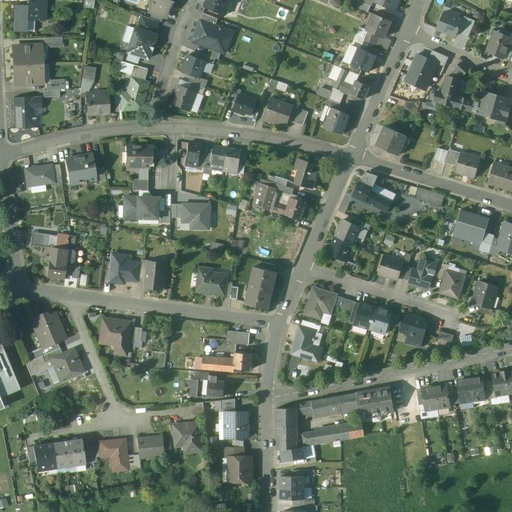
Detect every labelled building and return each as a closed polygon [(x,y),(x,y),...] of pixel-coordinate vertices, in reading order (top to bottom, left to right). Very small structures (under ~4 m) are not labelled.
[(169,2),(163,0),(149,0),(148,4),(151,4),(148,12),(166,18),(171,2),(169,2)] [(206,0),(204,7),(225,16),(230,0),(206,0)] [(244,0),(241,0),(236,13),(243,16),(249,2),(244,0)] [(371,0),(372,0),(374,1),(395,10),(398,0),(371,0)] [(370,6),(358,1),(355,7),(367,13),(370,6)] [(46,3),(27,2),(27,6),(14,6),(13,31),(26,32),(26,20),(45,21),(46,3)] [(437,29),(455,37),(457,33),(462,20),(457,18),(458,15),(450,12),(449,15),(444,13),(437,29)] [(218,19),(203,13),(199,24),(212,29),(213,25),(215,26),(218,19)] [(390,22),(374,15),(367,31),(379,36),(383,38),(390,22)] [(136,29),(134,29),(127,52),(147,59),(148,59),(148,58),(150,52),(150,51),(153,43),(153,42),(155,36),(155,35),(154,35),(153,35),(158,21),(140,16),(136,29)] [(462,20),(457,33),(468,38),(475,21),(463,17),(462,20)] [(215,26),(213,25),(212,29),(199,24),(192,42),(209,48),(210,48),(221,52),(224,44),(229,42),(233,32),(215,26)] [(379,36),(367,31),(363,40),(375,45),(379,36)] [(494,34),(487,51),(504,59),(504,58),(510,45),(511,39),(511,38),(502,34),(501,37),(494,34)] [(62,38),(44,38),(44,46),(62,45),(62,38)] [(375,45),(363,40),(360,49),(371,54),(375,45)] [(40,45),(13,47),(14,66),(41,65),(40,45)] [(359,49),(352,46),(344,62),(352,65),(359,49),(359,48),(359,49)] [(221,52),(210,48),(209,48),(207,55),(215,58),(218,60),(221,52)] [(360,49),(359,49),(352,65),(362,69),(368,72),(375,56),(371,54),(360,49)] [(448,58),(432,50),(428,59),(438,64),(437,64),(444,67),(448,58)] [(120,65),(121,60),(126,61),(128,53),(118,51),(115,64),(120,65)] [(207,55),(198,52),(196,58),(205,61),(205,62),(213,65),(215,58),(207,55)] [(417,54),(405,82),(426,91),(437,64),(438,64),(428,59),(417,54)] [(196,58),(188,55),(181,72),(191,75),(199,78),(205,62),(205,61),(196,58)] [(344,62),(342,61),(339,69),(341,70),(342,69),(348,72),(349,71),(359,75),(362,69),(344,62)] [(468,70),(460,63),(455,68),(462,73),(464,75),(468,70)] [(41,65),(14,66),(15,85),(42,84),(41,65)] [(146,69),(133,65),(130,74),(129,77),(129,78),(132,78),(142,81),(146,69)] [(95,68),(84,66),(82,79),(93,80),(95,68)] [(341,70),(333,88),(349,96),(350,94),(351,91),(342,87),(348,72),(342,69),(341,70)] [(457,69),(449,77),(456,79),(462,73),(457,69)] [(199,78),(191,75),(188,82),(191,84),(205,89),(208,81),(199,78)] [(447,76),(442,93),(437,92),(434,101),(439,102),(439,103),(452,106),(455,97),(460,80),(456,79),(449,77),(447,76)] [(129,78),(125,93),(119,94),(121,111),(140,109),(143,99),(148,82),(142,81),(132,78),(129,78)] [(278,82),(272,79),(267,91),(274,93),(278,82)] [(369,87),(356,81),(351,91),(350,94),(363,100),(369,87)] [(64,82),(46,83),(46,90),(64,90),(64,82)] [(205,89),(191,84),(189,90),(196,93),(202,96),(205,89)] [(189,90),(179,87),(173,105),(190,111),(196,93),(189,90)] [(234,88),(229,101),(235,104),(238,94),(239,95),(241,91),(234,88)] [(343,93),(333,89),(329,100),(339,104),(343,93)] [(482,92),(479,103),(473,102),(470,111),(498,119),(497,124),(505,126),(510,106),(503,103),(504,98),(482,92)] [(107,94),(87,95),(87,115),(108,114),(107,94)] [(239,95),(238,94),(235,104),(232,111),(245,116),(245,114),(251,116),(256,101),(239,95)] [(41,97),(14,98),(15,111),(13,111),(14,129),(34,128),(33,118),(31,118),(31,106),(41,106),(41,97)] [(473,102),(455,97),(452,106),(470,111),(473,102)] [(292,107),(271,99),(264,120),(273,124),(274,122),(285,126),(292,107)] [(329,100),(327,100),(325,106),(331,109),(331,108),(337,110),(340,104),(329,100)] [(420,102),(406,102),(403,109),(417,114),(420,102)] [(426,103),(421,102),(417,114),(422,116),(426,103)] [(295,107),(290,122),(296,124),(301,110),(295,107)] [(337,110),(331,108),(331,109),(324,128),(342,135),(349,115),(337,110)] [(301,110),(296,124),(302,126),(308,112),(301,110)] [(480,125),(473,123),(471,130),(481,132),(483,127),(480,126),(480,125)] [(407,137),(385,127),(376,146),(398,156),(407,137)] [(201,145),(187,143),(184,165),(198,167),(201,147),(201,145)] [(152,146),(126,146),(125,167),(138,167),(148,167),(153,167),(153,158),(151,158),(152,146)] [(207,148),(201,147),(198,167),(198,168),(203,168),(207,148)] [(227,149),(214,147),(213,149),(210,169),(211,169),(223,171),(227,149)] [(213,149),(207,148),(203,168),(203,174),(210,175),(211,169),(210,169),(213,149)] [(241,151),(227,149),(223,171),(237,173),(239,165),(241,154),(241,151)] [(448,153),(438,150),(435,160),(445,164),(448,153)] [(459,153),(449,150),(448,153),(445,164),(457,167),(458,164),(456,164),(459,153)] [(481,159),(461,153),(457,167),(455,173),(475,179),(481,159)] [(92,155),(64,160),(69,184),(85,181),(86,185),(97,183),(95,170),(92,155)] [(319,166),(300,160),(300,161),(297,160),(294,169),(300,170),(296,184),(312,189),(319,166)] [(511,170),(494,164),(488,183),(511,191),(511,190),(511,170)] [(50,166),(24,170),(27,187),(53,183),(50,166)] [(148,167),(138,167),(138,179),(148,180),(148,167)] [(103,168),(95,170),(97,183),(105,181),(103,168)] [(378,177),(366,173),(361,183),(372,188),(374,184),(378,177)] [(287,180),(275,177),(273,183),(274,184),(278,185),(286,187),(287,180)] [(138,179),(131,179),(131,190),(147,191),(148,180),(138,179)] [(361,183),(359,182),(352,196),(365,203),(370,192),(372,188),(361,183)] [(396,194),(374,184),(372,188),(370,192),(392,202),(396,194)] [(273,189),(260,185),(254,206),(264,209),(269,211),(275,191),(276,191),(276,190),(273,189)] [(286,187),(278,185),(276,190),(276,191),(281,193),(291,196),(293,189),(286,187)] [(444,197),(417,189),(414,199),(441,207),(443,198),(444,197)] [(275,191),(269,211),(285,216),(288,207),(278,204),(281,193),(276,191),(275,191)] [(392,202),(370,192),(365,203),(387,213),(393,203),(392,202)] [(301,199),(291,196),(288,207),(285,216),(300,220),(302,212),(306,213),(309,204),(301,201),(301,199)] [(137,197),(124,197),(124,218),(137,218),(137,197)] [(159,198),(137,197),(137,218),(158,219),(158,199),(159,198)] [(171,199),(158,199),(158,219),(159,224),(171,224),(171,219),(171,204),(171,199)] [(183,205),(171,204),(171,219),(183,219),(183,205)] [(210,229),(210,205),(183,205),(183,219),(182,223),(197,223),(197,229),(210,229)] [(264,209),(254,206),(252,212),(262,215),(264,209)] [(489,218),(461,210),(452,236),(481,245),(484,233),(489,218)] [(361,228),(343,220),(336,237),(353,244),(361,228)] [(511,225),(505,223),(499,241),(498,246),(511,250),(511,225)] [(50,235),(32,233),(30,246),(48,248),(50,235)] [(494,236),(484,233),(481,245),(479,250),(489,253),(493,239),(494,236)] [(393,245),(395,237),(387,234),(384,243),(393,245)] [(75,237),(68,236),(68,239),(66,250),(67,250),(71,251),(72,247),(74,248),(75,237)] [(353,244),(336,237),(328,254),(344,261),(346,261),(353,244)] [(68,239),(56,238),(55,249),(66,250),(68,239)] [(497,247),(491,245),(489,253),(495,255),(501,250),(497,249),(497,247)] [(48,261),(46,277),(63,280),(64,276),(65,270),(65,263),(65,262),(67,250),(66,250),(55,249),(50,248),(49,257),(48,261)] [(71,251),(67,250),(65,262),(65,263),(71,264),(74,262),(75,253),(73,251),(71,251)] [(411,255),(405,254),(403,261),(403,262),(402,267),(407,268),(408,268),(411,255)] [(403,261),(384,256),(378,275),(398,281),(402,267),(403,262),(403,261)] [(122,259),(111,257),(110,267),(109,267),(108,275),(109,275),(108,282),(119,283),(120,279),(132,281),(135,263),(135,262),(122,261),(122,259)] [(148,261),(142,260),(141,264),(140,277),(146,278),(148,261)] [(436,264),(421,260),(418,271),(413,269),(410,281),(409,284),(428,290),(436,264)] [(165,265),(157,264),(157,263),(155,262),(154,264),(148,263),(149,261),(148,261),(146,278),(144,288),(163,290),(166,263),(165,263),(165,265)] [(359,266),(346,261),(344,261),(342,266),(356,272),(359,266)] [(141,264),(135,263),(132,281),(139,281),(140,277),(141,264)] [(275,266),(264,263),(263,269),(274,272),(275,266)] [(449,265),(442,263),(438,278),(443,280),(446,270),(447,271),(449,265)] [(79,267),(73,266),(71,278),(78,279),(79,267)] [(227,274),(212,273),(212,269),(199,267),(196,292),(224,296),(225,294),(226,282),(227,274)] [(263,269),(253,267),(244,304),(268,310),(277,273),(274,272),(263,269)] [(407,268),(404,280),(410,281),(413,269),(408,268),(407,268)] [(447,271),(446,270),(443,280),(440,293),(459,299),(465,276),(447,271)] [(499,287),(479,281),(472,303),(482,306),(492,309),(499,287)] [(337,295),(313,287),(310,296),(311,297),(305,315),(321,320),(323,313),(331,315),(337,295)] [(355,302),(343,298),(340,310),(351,313),(355,302)] [(12,318),(23,311),(18,302),(7,309),(12,318)] [(361,304),(355,302),(351,313),(357,315),(361,304)] [(376,308),(361,303),(361,304),(357,315),(354,325),(370,330),(376,308)] [(492,309),(482,306),(480,312),(497,317),(499,311),(492,309)] [(392,313),(376,308),(370,330),(385,335),(388,325),(392,314),(392,313)] [(54,313),(43,318),(41,315),(30,319),(43,349),(57,343),(65,339),(54,313)] [(400,316),(392,314),(388,325),(396,327),(400,316)] [(422,318),(407,314),(401,332),(411,335),(408,343),(420,347),(427,325),(421,323),(422,318)] [(130,324),(103,320),(100,343),(116,345),(115,354),(125,355),(127,343),(129,327),(130,324)] [(321,326),(303,321),(301,327),(319,332),(321,326)] [(301,327),(299,326),(291,354),(300,357),(317,362),(322,349),(311,346),(313,341),(314,341),(314,339),(313,339),(316,332),(318,333),(319,332),(301,327)] [(135,328),(129,327),(127,343),(133,344),(133,341),(135,328)] [(142,329),(135,328),(133,341),(141,342),(142,329)] [(250,333),(228,331),(227,341),(236,342),(236,344),(249,345),(250,333)] [(453,335),(441,331),(438,338),(451,342),(453,335)] [(0,397),(20,389),(0,341),(0,408),(3,407),(0,400),(0,397)] [(57,343),(43,349),(45,354),(48,353),(59,348),(57,343)] [(59,348),(48,353),(50,358),(62,354),(59,348)] [(50,358),(44,361),(47,369),(54,366),(60,381),(83,372),(73,349),(62,354),(50,358)] [(45,354),(25,363),(30,376),(47,369),(44,361),(50,358),(48,353),(45,354)] [(253,354),(236,353),(234,367),(234,371),(243,372),(243,369),(251,370),(253,354)] [(227,360),(203,357),(202,368),(226,371),(226,366),(227,360)] [(195,372),(195,380),(198,380),(209,381),(209,376),(209,373),(195,372)] [(505,372),(493,374),(494,381),(496,395),(497,395),(508,394),(505,372)] [(225,382),(217,381),(217,376),(209,376),(209,381),(208,396),(224,397),(225,382)] [(481,377),(469,379),(473,401),(485,399),(484,393),(482,381),(481,377)] [(469,379),(457,381),(458,385),(461,403),(473,401),(469,379)] [(494,381),(488,381),(490,392),(490,398),(491,399),(497,398),(497,395),(496,395),(494,381)] [(36,386),(40,395),(48,391),(45,382),(36,386)] [(451,382),(445,383),(445,385),(446,385),(447,395),(453,394),(452,386),(451,382)] [(445,385),(434,387),(437,409),(449,407),(447,395),(446,385),(445,385)] [(461,403),(458,385),(452,386),(453,394),(455,404),(461,403)] [(389,387),(356,393),(361,417),(394,411),(389,387)] [(434,387),(422,389),(423,393),(425,405),(426,411),(437,409),(434,387)] [(356,393),(312,401),(314,412),(332,409),(333,412),(359,407),(356,393)] [(235,399),(221,400),(221,412),(224,412),(235,412),(235,399)] [(312,401),(295,404),(295,408),(295,416),(304,414),(314,412),(312,401)] [(203,402),(190,403),(191,416),(205,415),(203,402)] [(295,408),(277,409),(277,428),(277,451),(281,450),(297,448),(296,435),(296,420),(295,416),(295,408)] [(235,412),(224,412),(224,438),(247,438),(247,412),(235,412)] [(303,434),(305,446),(364,436),(361,422),(318,429),(319,432),(303,434)] [(200,424),(174,426),(176,446),(185,446),(185,453),(202,452),(200,424)] [(163,437),(137,439),(139,455),(139,459),(165,456),(163,437)] [(81,438),(71,440),(75,464),(85,462),(83,449),(81,438)] [(71,440),(62,441),(66,467),(75,466),(75,464),(71,440)] [(124,440),(100,442),(101,457),(111,456),(112,471),(127,470),(126,456),(124,440)] [(62,441),(52,443),(56,469),(66,467),(62,441)] [(52,443),(43,444),(47,470),(56,469),(52,443)] [(43,444),(33,446),(34,447),(36,462),(37,472),(47,470),(43,444)] [(34,447),(26,448),(29,463),(36,462),(34,447)] [(91,447),(83,449),(85,462),(85,464),(93,462),(91,447)] [(297,448),(281,450),(283,462),(304,459),(306,458),(304,447),(297,448)] [(244,448),(226,448),(226,458),(229,458),(229,457),(244,457),(244,448)] [(244,457),(229,457),(229,458),(229,482),(251,482),(251,457),(244,457)] [(85,462),(75,464),(75,466),(76,471),(86,469),(85,464),(85,462)] [(281,477),(281,488),(305,488),(304,477),(293,477),(281,477)] [(305,499),(305,488),(281,488),(281,500),(293,500),(305,499)]
